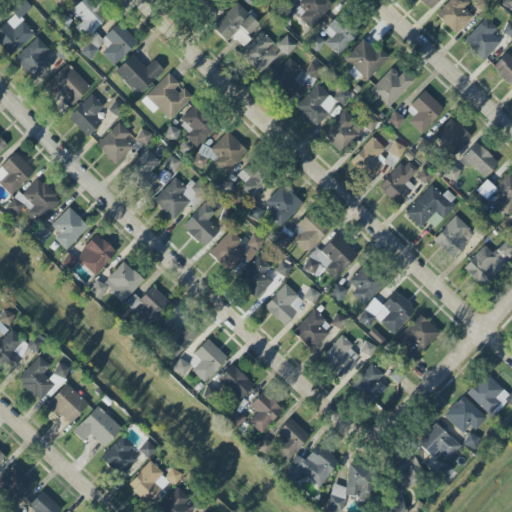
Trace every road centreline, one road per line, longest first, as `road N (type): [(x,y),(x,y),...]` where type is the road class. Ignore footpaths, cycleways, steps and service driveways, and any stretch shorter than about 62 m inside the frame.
road 1 (residential): [(147,0),(511,358)]
road 2 (residential): [(0,88),(341,425),(364,437)]
road 3 (residential): [(364,437),(383,433),(511,298)]
road 4 (residential): [(373,0),(511,129)]
road 5 (residential): [(0,406),(109,511)]
